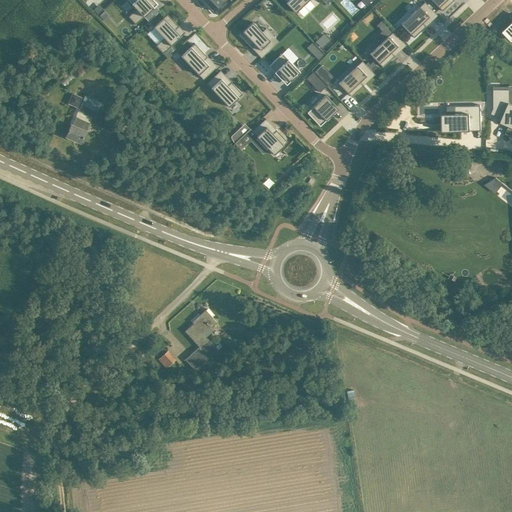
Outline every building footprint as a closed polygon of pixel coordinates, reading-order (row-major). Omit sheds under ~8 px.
[(128,0),(137,9),(128,16),(136,24),(158,3),(154,0),(128,0)] [(202,0),(213,11),(214,11),(214,10),(221,3),(218,0),(202,0)] [(309,0),(283,0),(296,13),(309,0)] [(432,0),(442,11),(443,10),(453,0),(432,0)] [(401,24),(414,37),(426,26),(424,24),(436,13),(425,2),(401,24)] [(154,27),(164,38),(156,45),(163,53),(171,45),(185,33),(167,14),(154,27)] [(262,56),(261,57),(261,58),(263,56),(279,42),(273,35),(269,39),(263,32),(262,31),(262,32),(253,22),(239,35),(248,44),(250,46),(252,45),(263,56),(262,56)] [(511,26),(510,24),(501,33),(508,40),(509,39),(511,42),(511,26)] [(370,53),(383,67),(395,56),(393,54),(404,43),(393,31),(370,53)] [(316,41),(322,48),(330,40),(324,33),(316,41)] [(214,68),(205,58),(207,57),(205,54),(195,43),(181,56),(203,79),(215,68),(217,67),(216,66),(215,68),(214,68)] [(323,54),(317,49),(313,53),(318,59),(323,54)] [(286,85),(300,72),(282,53),(279,56),(269,66),(286,85)] [(339,83),(352,97),(364,85),(362,83),(373,72),(362,61),(339,83)] [(322,65),(315,72),(329,87),(336,80),(322,65)] [(219,73),(221,71),(220,70),(207,83),(229,107),(242,94),(234,84),(233,84),(231,82),(229,84),(219,73)] [(326,86),(313,72),(306,78),(320,92),(326,86)] [(494,108),(489,117),(490,118),(492,114),(502,118),(500,122),(508,126),(509,126),(511,127),(511,103),(509,103),(509,89),(494,89),(494,108)] [(94,118),(98,108),(101,101),(85,94),(78,110),(94,118)] [(330,113),(337,107),(336,105),(328,97),(326,95),(307,112),(320,126),(332,115),(330,113)] [(331,95),(328,97),(331,101),(336,105),(338,103),(331,95)] [(447,114),(442,114),(442,119),(442,122),(442,123),(442,130),(442,131),(470,131),(470,127),(471,127),(471,126),(480,126),(480,130),(481,130),(481,115),(481,105),(457,105),(457,113),(456,113),(447,114)] [(90,122),(76,116),(73,125),(71,124),(66,136),(81,143),(86,131),(90,122)] [(264,121),(266,119),(266,118),(252,131),(274,155),(288,142),(279,132),(276,130),(274,132),(264,121)] [(239,139),(243,136),(237,130),(231,136),(231,138),(235,143),(239,139)] [(234,144),(240,150),(244,146),(239,140),(234,144)] [(470,173),(469,166),(454,168),(455,175),(470,173)] [(493,192),(501,182),(492,175),(484,184),(493,192)] [(195,370),(210,356),(218,350),(206,336),(213,330),(210,327),(217,322),(206,310),(200,315),(198,313),(201,317),(185,331),(199,347),(185,359),(195,370)] [(176,360),(167,350),(158,359),(166,368),(176,360)]
